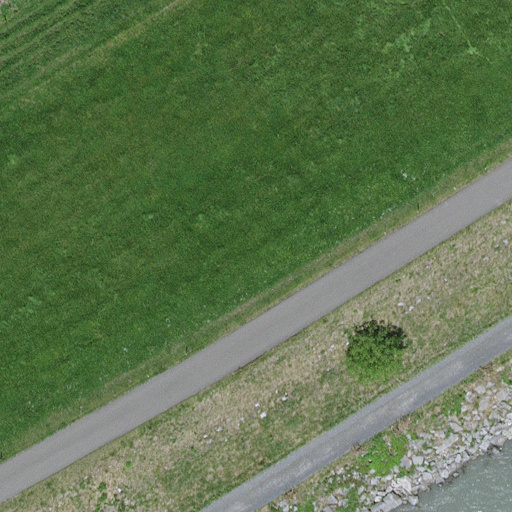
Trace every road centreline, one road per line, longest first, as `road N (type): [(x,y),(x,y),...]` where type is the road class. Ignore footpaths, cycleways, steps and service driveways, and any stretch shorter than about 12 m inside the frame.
road 1 (track): [(511,178),(0,484)]
road 2 (track): [(229,511),(511,332)]
